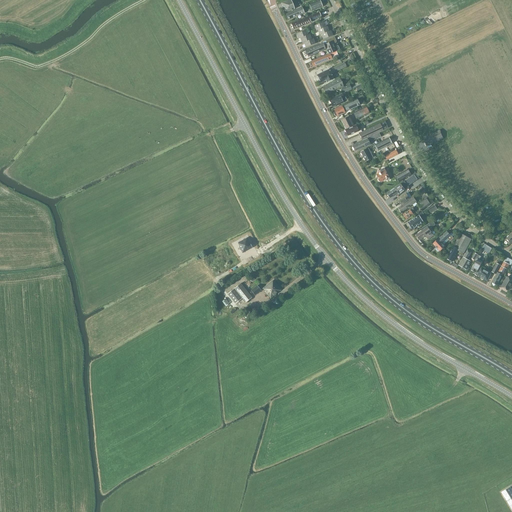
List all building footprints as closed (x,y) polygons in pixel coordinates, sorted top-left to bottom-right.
[(289,0),(281,3),(284,9),(283,10),(284,12),(285,13),(294,9),(293,7),(300,4),(298,0),(289,0)] [(320,0),(309,5),(312,11),(322,7),(320,0)] [(286,14),(288,20),(304,13),(302,7),(286,14)] [(291,24),(294,29),(311,23),(310,21),(320,17),(319,13),(291,24)] [(326,27),(324,22),(314,26),(316,31),(318,31),(326,27)] [(329,31),(327,26),(326,27),(318,31),(319,35),(321,35),(329,31)] [(308,35),(306,30),(296,34),(298,39),(300,38),(308,35)] [(333,36),(331,31),(329,31),(321,35),(323,40),(333,36)] [(312,39),(310,34),(308,35),(300,38),(302,43),(304,43),(312,39)] [(305,51),(308,57),(326,50),(326,49),(327,49),(329,54),(339,50),(339,49),(338,46),(337,46),(334,47),(332,43),(335,42),(334,38),(328,40),(329,43),(324,45),(323,43),(305,51)] [(315,44),(313,39),(312,39),(304,43),(305,48),(315,44)] [(310,62),(312,67),(332,59),(330,54),(318,59),(310,62)] [(346,67),(344,63),(333,69),(334,72),(346,67)] [(329,70),(317,75),(320,83),(326,80),(327,82),(333,79),(332,77),(329,70)] [(340,79),(323,87),(326,94),(343,86),(340,79)] [(331,104),(332,104),(333,106),(336,105),(336,106),(344,103),(343,101),(346,99),(345,96),(343,97),(342,94),(329,100),(331,104)] [(357,99),(343,105),(346,111),(360,105),(357,99)] [(334,110),(337,117),(345,113),(342,106),(334,110)] [(366,107),(353,113),(356,119),(369,113),(366,107)] [(341,120),(346,129),(353,125),(349,117),(341,120)] [(388,128),(385,122),(359,134),(362,141),(388,128)] [(345,130),(347,136),(358,132),(356,126),(345,130)] [(439,130),(423,138),(426,146),(443,139),(439,130)] [(379,133),(369,138),(371,142),(381,137),(379,133)] [(388,138),(375,145),(378,151),(391,144),(388,138)] [(352,146),(355,152),(370,145),(367,139),(352,146)] [(361,152),(365,161),(373,157),(368,148),(361,152)] [(396,150),(385,156),(387,161),(398,155),(396,150)] [(381,181),(381,182),(386,179),(387,181),(390,179),(389,178),(387,173),(389,172),(387,169),(385,170),(384,168),(381,170),(382,172),(377,175),(379,178),(378,179),(378,180),(379,181),(380,182),(381,181)] [(408,169),(396,176),(399,182),(416,173),(412,168),(409,170),(408,169)] [(418,180),(414,175),(387,193),(391,198),(395,195),(397,197),(409,188),(408,186),(418,180)] [(428,196),(424,190),(420,193),(424,199),(428,196)] [(400,198),(400,197),(394,202),(397,206),(401,203),(401,205),(410,199),(412,197),(408,192),(406,194),(406,193),(400,198)] [(414,197),(398,208),(401,213),(417,202),(414,197)] [(426,199),(417,205),(421,211),(430,204),(426,199)] [(403,215),(406,220),(414,214),(412,213),(415,211),(413,208),(403,215)] [(419,216),(408,223),(410,226),(410,227),(411,229),(412,229),(423,223),(421,218),(425,216),(422,212),(418,215),(419,216)] [(435,225),(433,222),(421,229),(422,231),(416,236),(420,240),(425,236),(428,240),(434,236),(429,230),(435,225)] [(447,232),(439,239),(433,244),(440,252),(446,247),(443,243),(448,239),(450,241),(453,239),(447,232)] [(462,256),(470,241),(471,239),(461,234),(460,236),(447,259),(452,262),(457,253),(462,256)] [(246,238),(238,243),(239,246),(243,253),(252,248),(250,244),(249,244),(246,238)] [(468,260),(471,255),(466,252),(463,257),(459,265),(467,270),(471,262),(468,260)] [(474,260),(476,261),(471,270),(477,273),(482,263),(478,261),(481,257),(478,255),(474,260)] [(509,265),(504,262),(498,273),(498,272),(492,283),(497,285),(503,275),(504,276),(509,265)] [(497,263),(492,272),(496,275),(498,272),(501,266),(497,263)] [(477,275),(487,281),(491,274),(481,268),(477,275)] [(502,287),(508,291),(511,284),(511,280),(507,277),(502,287)] [(265,292),(270,299),(281,291),(272,280),(262,289),(265,292)] [(242,299),(245,303),(251,298),(240,284),(234,289),(242,299)] [(250,291),(254,296),(261,291),(257,286),(250,291)] [(227,294),(235,304),(242,299),(234,289),(227,294)] [(511,490),(510,487),(502,492),(511,509),(511,490)]
